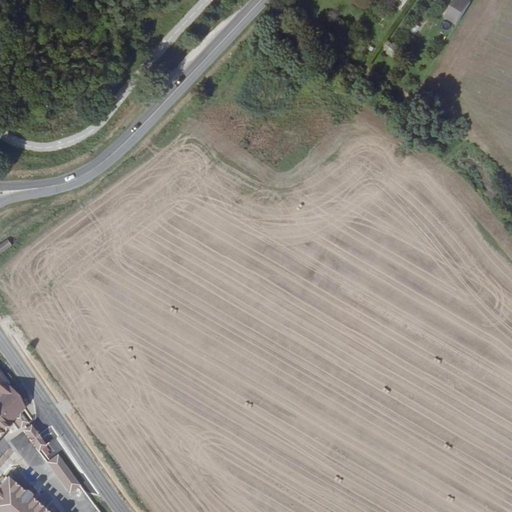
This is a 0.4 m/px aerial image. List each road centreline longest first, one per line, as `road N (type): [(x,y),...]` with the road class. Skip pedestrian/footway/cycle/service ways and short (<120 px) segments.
road 1 (secondary): [(76,176),(261,0)]
road 2 (secondary): [(0,340),(125,511)]
